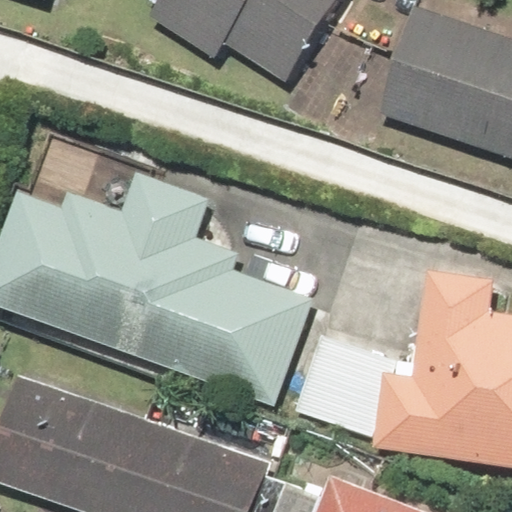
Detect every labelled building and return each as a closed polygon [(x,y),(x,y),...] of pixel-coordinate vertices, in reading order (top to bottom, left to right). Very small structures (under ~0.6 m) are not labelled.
[(164,0),(155,14),(222,60),(238,36),(300,77),(352,0),(164,0)] [(511,34),(420,0),(403,0),(359,118),(511,175),(511,34)] [(68,190),(24,176),(0,252),(0,299),(276,385),(313,266),(206,233),(219,198),(84,148),(68,190)] [(511,296),(412,283),(391,435),(511,451),(511,296)] [(267,511),(290,441),(24,358),(0,434),(0,488),(77,511),(267,511)] [(479,511),(481,508),(369,455),(350,511),(479,511)]
